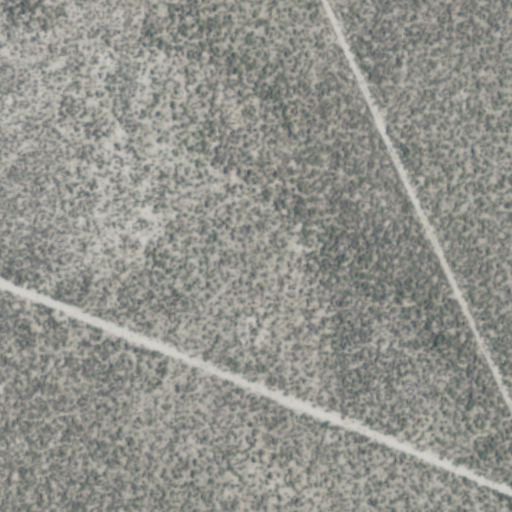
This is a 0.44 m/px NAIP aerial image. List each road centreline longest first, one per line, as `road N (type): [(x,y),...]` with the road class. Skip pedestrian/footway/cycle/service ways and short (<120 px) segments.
road 1 (track): [(511,489),(0,280)]
road 2 (track): [(326,0),(511,404)]
